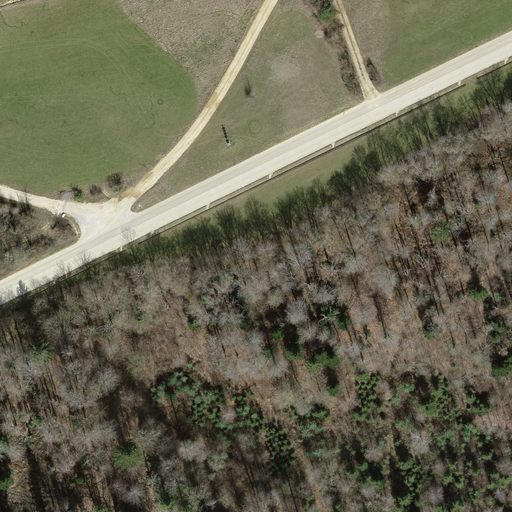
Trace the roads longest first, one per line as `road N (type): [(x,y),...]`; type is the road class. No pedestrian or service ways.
road 1 (track): [(106,224),(182,145),(271,0)]
road 2 (track): [(124,231),(0,190)]
